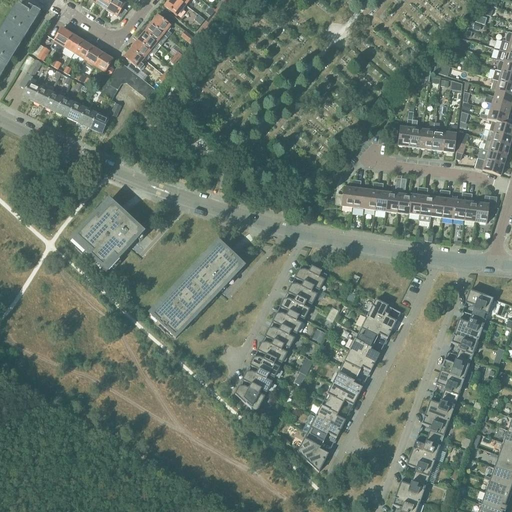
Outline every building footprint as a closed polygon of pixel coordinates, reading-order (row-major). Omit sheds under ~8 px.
[(99,0),(97,5),(107,12),(113,0),(99,0)] [(113,0),(107,12),(117,18),(125,5),(127,1),(126,0),(113,0)] [(171,0),(165,8),(168,10),(176,17),(185,6),(177,0),(171,0)] [(223,2),(214,12),(218,15),(226,4),(223,2)] [(18,6),(0,35),(0,76),(37,18),(37,19),(40,13),(29,6),(26,11),(20,7),(18,6)] [(214,12),(206,22),(209,25),(218,15),(214,12)] [(158,17),(150,26),(163,36),(167,39),(171,35),(167,31),(170,27),(158,17)] [(480,17),(475,23),(481,25),(485,26),(487,18),(486,18),(484,18),(480,17)] [(206,22),(197,33),(201,36),(209,25),(206,22)] [(474,25),(472,30),(479,32),(481,25),(475,23),(474,25)] [(150,26),(144,34),(156,44),(160,47),(164,43),(167,39),(163,36),(150,26)] [(62,30),(51,48),(60,54),(64,48),(71,36),(62,30)] [(185,32),(181,37),(191,45),(195,40),(185,32)] [(144,34),(137,42),(150,52),(154,56),(157,52),(153,48),(156,44),(144,34)] [(71,36),(64,48),(74,54),(81,42),(71,36)] [(81,42),(74,54),(84,61),(91,48),(81,42)] [(137,42),(131,50),(143,60),(147,56),(150,52),(137,42)] [(456,42),(452,47),(461,50),(463,44),(456,42)] [(501,45),(499,51),(507,53),(511,54),(511,44),(506,43),(502,42),(501,45)] [(84,61),(81,65),(92,71),(94,67),(102,54),(91,48),(84,61)] [(44,49),(37,59),(43,62),(49,52),(44,49)] [(131,50),(124,58),(130,63),(132,65),(128,70),(134,74),(137,77),(144,67),(140,64),(143,60),(131,50)] [(497,57),(496,61),(500,62),(511,65),(511,54),(507,53),(499,51),(497,57)] [(178,52),(174,57),(178,61),(182,56),(178,52)] [(102,54),(94,67),(110,76),(113,70),(108,67),(112,61),(102,54)] [(174,57),(170,62),(174,65),(178,61),(174,57)] [(35,61),(27,75),(33,78),(41,65),(35,61)] [(498,64),(497,68),(497,71),(511,75),(511,65),(500,62),(498,64)] [(436,64),(433,73),(440,76),(443,66),(436,64)] [(118,66),(110,79),(121,86),(126,85),(134,74),(128,70),(126,69),(122,65),(118,66)] [(431,65),(417,80),(429,82),(430,73),(431,66),(431,65)] [(491,70),(489,77),(491,78),(490,80),(511,86),(511,75),(497,71),(491,70)] [(167,71),(162,76),(166,79),(170,74),(167,71)] [(134,74),(126,85),(132,89),(139,79),(137,77),(134,74)] [(110,79),(107,84),(118,91),(121,86),(110,79)] [(139,79),(132,89),(137,93),(145,83),(139,79)] [(511,86),(490,80),(489,83),(492,84),(490,90),(495,92),(511,96),(511,86)] [(26,90),(22,98),(34,103),(39,91),(41,88),(42,84),(37,81),(35,85),(29,82),(26,90)] [(145,83),(137,93),(142,96),(150,87),(145,83)] [(39,91),(34,103),(45,108),(50,97),(52,93),(53,90),(42,84),(41,88),(39,91)] [(107,84),(103,90),(114,97),(118,91),(107,84)] [(150,87),(142,96),(147,100),(148,101),(156,91),(150,87)] [(103,90),(100,95),(105,99),(111,102),(114,97),(103,90)] [(485,99),(511,107),(511,101),(511,96),(495,92),(494,98),(486,95),(485,99)] [(50,97),(45,108),(56,114),(60,106),(63,98),(52,93),(50,97)] [(60,106),(56,114),(68,119),(74,104),(63,98),(60,106)] [(485,99),(484,103),(491,105),(490,111),(508,116),(511,107),(485,99)] [(74,104),(68,119),(79,124),(86,109),(74,104)] [(115,105),(110,115),(116,118),(121,107),(115,105)] [(400,128),(397,147),(409,148),(413,121),(414,108),(409,107),(407,120),(406,129),(400,128)] [(86,109),(79,124),(90,129),(97,114),(98,111),(93,109),(92,112),(86,109)] [(480,114),(479,118),(487,121),(489,121),(505,126),(505,125),(508,116),(490,111),(488,117),(480,114)] [(461,113),(460,122),(465,124),(468,115),(465,114),(461,113)] [(97,114),(90,129),(101,135),(108,120),(97,114)] [(165,127),(180,138),(187,128),(179,122),(172,117),(171,118),(165,127)] [(413,121),(409,148),(420,150),(422,131),(416,130),(417,122),(413,121)] [(489,121),(488,123),(489,125),(490,126),(489,129),(489,131),(511,138),(511,137),(511,127),(509,127),(505,125),(505,126),(489,121)] [(422,131),(420,150),(431,151),(434,124),(429,123),(428,132),(423,131),(422,131)] [(434,124),(431,151),(442,152),(444,134),(438,133),(439,124),(435,124),(434,124)] [(444,134),(442,152),(442,153),(453,154),(454,152),(455,142),(456,132),(457,127),(452,126),(451,134),(445,134),(444,134)] [(484,136),(483,140),(509,148),(511,138),(489,131),(487,137),(484,136)] [(483,140),(482,144),(485,145),(483,151),(488,152),(506,157),(509,148),(483,140)] [(458,143),(456,153),(462,155),(463,155),(466,146),(458,143)] [(478,156),(477,159),(503,167),(506,158),(506,157),(488,152),(483,151),(480,150),(478,156)] [(166,155),(164,161),(172,165),(175,159),(166,155)] [(476,163),(474,169),(482,171),(500,177),(503,167),(477,159),(476,163)] [(388,194),(386,213),(397,214),(401,180),(396,179),(394,195),(388,194)] [(401,180),(397,214),(408,216),(408,215),(410,197),(404,196),(406,180),(401,180)] [(334,195),(332,206),(341,207),(352,209),(356,181),(351,181),(350,189),(343,188),(342,196),(334,195)] [(356,181),(352,209),(364,210),(366,191),(360,190),(361,182),(356,181)] [(366,191),(364,210),(375,211),(378,184),(373,183),(372,192),(366,191)] [(378,184),(375,211),(386,213),(388,194),(382,193),(383,185),(378,184)] [(410,197),(408,215),(419,216),(420,216),(423,189),(422,189),(417,188),(416,197),(411,196),(410,197)] [(420,216),(419,223),(430,224),(431,218),(433,199),(426,198),(427,189),(423,189),(420,216)] [(433,199),(431,218),(441,219),(445,192),(440,191),(439,199),(433,199)] [(445,192),(441,219),(442,219),(452,220),(455,201),(449,201),(450,192),(445,192)] [(455,201),(452,220),(453,220),(464,222),(467,194),(462,194),(461,202),(455,201)] [(467,194),(464,222),(475,223),(477,204),(471,203),(472,195),(467,194)] [(477,204),(475,223),(486,224),(489,197),(484,197),(483,205),(477,204)] [(97,214),(72,241),(77,246),(85,253),(98,265),(102,269),(106,273),(111,268),(118,260),(129,248),(130,247),(134,243),(135,242),(137,240),(140,236),(143,233),(123,215),(117,209),(109,201),(104,206),(97,214)] [(159,305),(149,315),(152,317),(157,322),(159,324),(164,329),(165,329),(167,332),(175,340),(185,330),(218,295),(219,293),(220,292),(224,288),(225,287),(227,285),(243,268),(244,267),(235,259),(232,257),(226,251),(218,243),(217,244),(201,261),(192,270),(159,305)] [(296,276),(294,279),(295,280),(295,279),(303,283),(319,291),(327,276),(311,268),(310,269),(308,273),(304,271),(299,272),(299,271),(299,270),(298,272),(296,272),(296,276)] [(288,291),(287,294),(288,294),(295,298),(311,306),(319,291),(303,283),(301,288),(297,286),(291,286),(292,285),(291,285),(291,287),(288,287),(288,291)] [(469,292),(464,307),(466,304),(472,306),(474,307),(472,314),(471,316),(472,316),(485,321),(493,300),(472,292),(469,292)] [(348,293),(346,302),(353,304),(355,295),(348,293)] [(281,305),(279,308),(280,309),(280,308),(288,312),(304,321),(311,306),(295,298),(293,303),(289,300),(284,301),(284,300),(283,301),(281,301),(281,305)] [(375,301),(366,318),(391,331),(396,323),(389,319),(387,318),(392,309),(375,301)] [(332,309),(326,320),(328,322),(332,324),(335,318),(338,313),(338,312),(332,309)] [(273,320),(272,323),(273,323),(280,327),(296,335),(304,321),(288,312),(288,313),(286,317),(282,315),(276,315),(277,314),(276,314),(276,316),(273,316),(273,320)] [(460,318),(455,333),(472,339),(478,341),(485,321),(472,316),(471,316),(468,324),(466,324),(459,321),(461,318),(460,318)] [(366,318),(357,335),(374,343),(378,336),(380,337),(386,340),(387,340),(391,331),(366,318)] [(266,335),(264,338),(265,338),(273,342),(289,350),(290,348),(296,335),(280,327),(278,332),(274,330),(269,330),(269,329),(268,330),(266,330),(266,335)] [(455,333),(449,347),(450,348),(451,344),(458,347),(460,347),(456,356),(471,361),(478,341),(472,339),(455,333)] [(357,335),(349,351),(374,364),(379,356),(372,352),(370,351),(374,343),(357,335)] [(258,349),(257,352),(257,353),(258,352),(265,356),(281,365),(289,350),(273,342),(271,346),(267,344),(261,344),(262,344),(261,343),(261,345),(258,345),(258,349)] [(349,351),(340,368),(357,376),(361,369),(363,370),(369,373),(370,373),(374,364),(349,351)] [(251,364),(249,367),(250,367),(258,371),(274,379),(281,365),(265,356),(265,357),(263,361),(259,359),(254,359),(254,358),(253,359),(251,360),(251,364)] [(445,358),(440,373),(463,382),(471,361),(456,356),(453,365),(451,364),(445,362),(446,359),(445,358)] [(306,359),(303,364),(310,368),(313,363),(306,359)] [(340,368),(332,384),(357,397),(362,389),(361,388),(355,385),(353,384),(357,376),(340,368)] [(243,378),(242,381),(242,382),(243,381),(250,385),(266,393),(274,379),(258,371),(256,375),(252,373),(246,374),(247,373),(246,373),(246,374),(243,374),(243,378)] [(440,373),(435,388),(436,385),(443,387),(445,388),(442,397),(456,402),(463,382),(440,373)] [(300,374),(296,381),(297,385),(300,387),(305,377),(300,374)] [(486,379),(482,388),(491,391),(493,384),(494,382),(486,379)] [(332,384),(324,401),(340,410),(344,402),(346,403),(353,406),(357,397),(332,384)] [(236,393),(235,395),(255,414),(266,393),(250,385),(250,386),(248,390),(244,388),(239,388),(239,387),(238,389),(236,389),(236,393)] [(431,399),(425,414),(449,422),(456,402),(442,397),(439,406),(437,405),(430,402),(431,399)] [(324,401),(315,418),(340,431),(345,422),(344,421),(338,418),(336,417),(340,410),(324,401)] [(425,414),(420,429),(421,429),(422,426),(428,428),(430,429),(427,437),(442,442),(449,422),(425,414)] [(311,415),(302,432),(307,434),(323,443),(327,435),(329,436),(335,439),(336,439),(340,431),(315,418),(311,415)] [(511,433),(507,432),(503,444),(511,447),(511,433)] [(307,434),(297,453),(300,456),(318,473),(319,473),(328,455),(327,455),(321,451),(321,452),(319,451),(323,443),(307,434)] [(416,439),(411,454),(434,463),(442,442),(427,437),(424,446),(422,445),(416,443),(417,440),(416,439)] [(464,439),(461,447),(468,450),(471,441),(464,439)] [(511,447),(503,444),(498,457),(511,461),(511,447)] [(411,454),(405,469),(406,469),(407,466),(414,468),(416,469),(413,478),(427,483),(434,463),(411,454)] [(511,461),(498,457),(494,469),(511,475),(511,461)] [(511,475),(494,469),(489,482),(511,489),(511,475)] [(402,480),(396,495),(420,503),(427,483),(413,478),(409,487),(407,486),(401,483),(402,480)] [(511,489),(489,482),(485,494),(508,503),(510,497),(511,492),(511,489)] [(485,494),(480,507),(494,511),(504,511),(506,508),(508,503),(485,494)] [(396,495),(391,510),(393,507),(399,509),(401,510),(400,511),(416,511),(420,503),(396,495)] [(451,502),(449,509),(456,511),(459,505),(451,502)]
